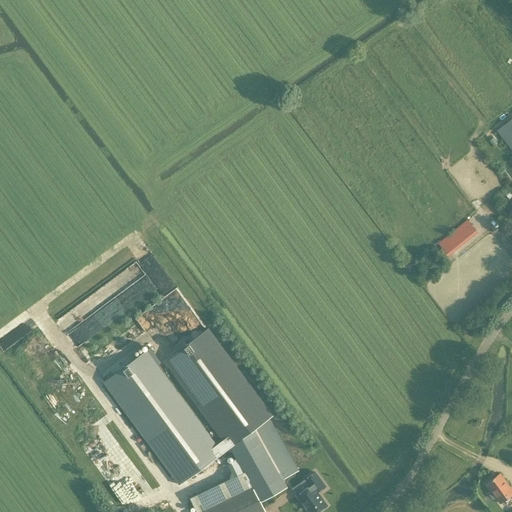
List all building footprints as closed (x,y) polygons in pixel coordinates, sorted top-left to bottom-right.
[(511,119),(497,131),(511,149),(511,119)] [(468,219),(438,243),(448,256),(478,232),(468,219)] [(111,280),(121,295),(89,315),(98,328),(158,290),(140,261),(111,280)] [(78,327),(71,336),(82,345),(91,333),(93,335),(97,329),(92,325),(89,329),(86,327),(83,331),(78,327)] [(272,417),(206,328),(163,359),(229,448),(255,429),(260,425),(272,417)] [(178,486),(229,448),(224,441),(219,445),(149,350),(102,385),(178,486)] [(45,363),(46,368),(59,365),(57,360),(45,363)] [(229,448),(260,502),(302,478),(269,421),(260,425),(255,429),(257,433),(229,448)] [(67,447),(77,443),(80,449),(88,445),(83,435),(75,438),(71,428),(61,432),(67,447)] [(511,446),(505,442),(498,451),(507,458),(511,451),(511,446)] [(105,469),(124,502),(139,493),(135,486),(144,481),(128,453),(116,461),(117,462),(105,469)] [(511,488),(500,473),(485,484),(491,492),(490,492),(489,495),(492,498),(494,499),(495,498),(500,504),(511,495),(511,488)] [(244,474),(189,499),(195,511),(238,511),(250,506),(257,503),(244,474)] [(310,511),(325,511),(331,508),(321,496),(329,490),(318,475),(309,482),(314,489),(301,498),(310,511)]
